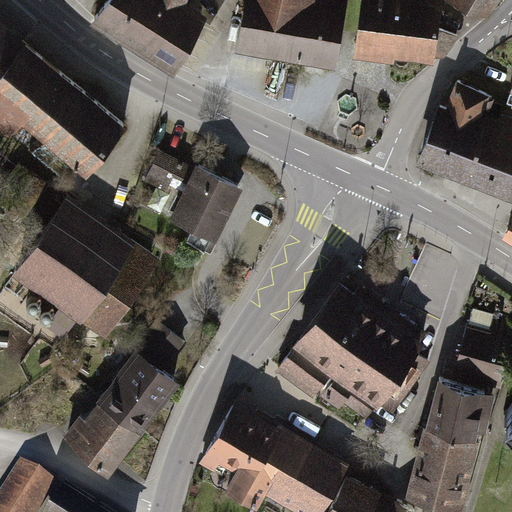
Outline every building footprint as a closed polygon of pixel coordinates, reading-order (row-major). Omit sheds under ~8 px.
[(148,121),(0,0),(0,115),(22,133),(36,116),(105,173),(148,121)] [(117,0),(104,24),(175,66),(204,18),(183,5),(186,0),(117,0)] [(254,0),(247,49),(340,64),(350,3),(330,0),(254,0)] [(424,0),(365,0),(359,50),(434,59),(441,3),(425,1),(424,0)] [(462,0),(487,14),(494,0),(462,0)] [(491,97),(452,83),(426,153),(511,185),(511,122),(485,112),(491,97)] [(220,235),(245,184),(197,160),(195,165),(159,147),(143,179),(179,197),(172,212),(220,235)] [(117,331),(169,258),(84,198),(32,271),(117,331)] [(420,335),(345,278),(281,363),(316,389),(334,365),(341,370),(328,386),(362,412),(420,335)] [(497,334),(468,325),(456,366),(485,374),(497,334)] [(91,415),(78,433),(128,468),(191,379),(146,348),(96,418),(91,415)] [(490,390),(440,377),(410,485),(460,499),(490,390)] [(338,459),(230,405),(205,455),(233,469),(227,482),(254,495),(261,480),(314,507),(338,459)] [(54,511),(68,490),(28,465),(0,511),(54,511)] [(409,511),(412,507),(347,474),(327,511),(409,511)] [(119,511),(83,491),(71,511),(119,511)]
